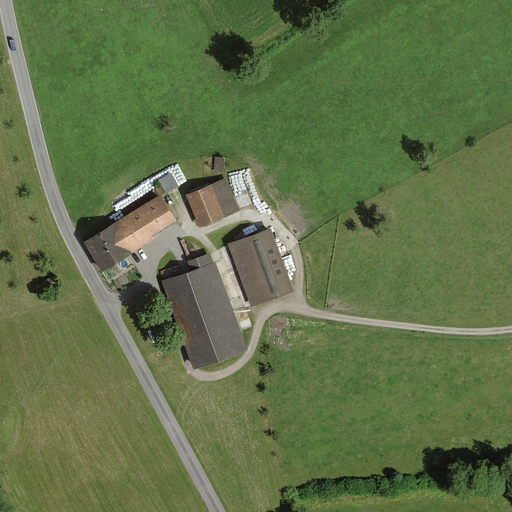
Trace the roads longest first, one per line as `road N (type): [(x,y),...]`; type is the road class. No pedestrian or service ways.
road 1 (tertiary): [(216,511),(66,228),(5,0)]
road 2 (track): [(317,313),(455,331),(511,328)]
road 3 (unknown): [(212,228),(246,216),(282,231),(295,245),(301,309)]
